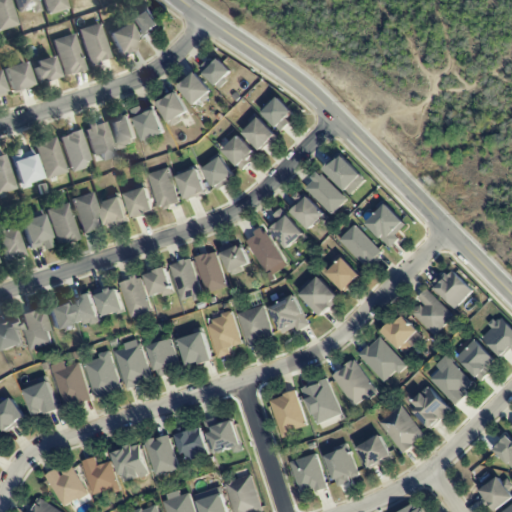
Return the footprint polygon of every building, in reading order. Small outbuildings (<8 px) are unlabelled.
[(12,0),(16,13),(30,10),(31,14),(38,12),(34,0),(12,0)] [(62,0),(40,0),(46,16),(66,9),(62,0)] [(161,28),(148,5),(129,17),(142,39),(161,28)] [(88,66),(109,59),(96,23),(76,30),(88,66)] [(117,57),(137,49),(127,24),(107,32),(117,57)] [(52,39),(60,76),(82,72),(74,34),(52,39)] [(34,84),(56,78),(51,57),(29,62),(34,84)] [(234,74),(220,59),(214,65),(210,60),(201,69),(218,88),(234,74)] [(31,87),(23,62),(2,68),(9,94),(31,87)] [(192,105),(211,94),(199,74),(180,85),(192,105)] [(170,127),(183,122),(180,116),(188,113),(180,93),(159,102),(170,127)] [(287,120),(294,112),(278,98),(271,105),(268,102),(260,111),(282,132),(291,123),(287,120)] [(132,110),(145,143),(166,135),(155,108),(144,112),(142,107),(132,110)] [(115,149),(137,143),(130,116),(109,121),(115,149)] [(242,131),(262,152),(278,137),(258,116),(242,131)] [(82,128),(92,157),(98,155),(100,161),(115,157),(103,121),(82,128)] [(66,170),(87,165),(80,131),(59,136),(66,170)] [(223,151),(243,171),(259,156),(239,136),(223,151)] [(33,143),(43,179),(64,173),(53,137),(33,143)] [(30,149),(9,154),(17,190),(29,187),(28,182),(38,180),(30,149)] [(0,154),(0,193),(14,189),(3,153),(0,154)] [(325,169),(351,196),(366,181),(341,154),(325,169)] [(236,178),(223,157),(204,169),(217,190),(236,178)] [(180,203),(169,168),(149,174),(159,209),(180,203)] [(178,176),(185,200),(206,194),(200,170),(178,176)] [(306,187),(333,215),(348,201),(321,173),(306,187)] [(134,219),(155,212),(147,187),(125,195),(134,219)] [(326,216),(303,191),(294,199),(297,202),(289,209),(310,231),(326,216)] [(81,235),(102,229),(90,192),(70,199),(81,235)] [(129,222),(121,197),(100,204),(108,229),(129,222)] [(77,239),(65,203),(44,210),(56,246),(77,239)] [(400,239),(396,235),(407,225),(387,204),(367,224),(390,249),(400,239)] [(274,217),(277,220),(269,227),(288,250),(305,235),(283,209),(274,217)] [(41,251),(51,248),(40,214),(19,221),(28,250),(39,246),(41,251)] [(366,267),(382,252),(355,225),(340,240),(366,267)] [(0,230),(0,239),(4,260),(22,257),(17,228),(0,230)] [(270,276),(286,269),(267,229),(247,239),(264,275),(268,273),(270,276)] [(223,253),(230,274),(251,266),(243,245),(223,253)] [(218,252),(197,257),(205,294),(227,289),(218,252)] [(361,277),(341,256),(325,271),(344,292),(361,277)] [(204,299),(191,259),(170,266),(182,301),(193,298),(194,302),(204,299)] [(146,274),(152,297),(173,291),(167,269),(146,274)] [(455,310),(474,292),(452,269),(434,286),(455,310)] [(299,293),(322,317),(341,299),(318,275),(299,293)] [(121,283),(131,319),(153,312),(142,277),(121,283)] [(96,293),(103,318),(125,311),(118,287),(96,293)] [(414,315),(434,336),(455,317),(428,289),(418,299),(425,305),(414,315)] [(100,321),(92,294),(71,300),(78,327),(100,321)] [(309,327),(295,295),(269,307),(282,335),(296,328),(298,332),(309,327)] [(46,307),(51,330),(72,325),(66,303),(46,307)] [(249,347),(275,339),(264,306),(238,314),(249,347)] [(31,351),(52,344),(41,308),(20,315),(31,351)] [(233,313),(207,322),(218,359),(231,355),(229,349),(243,344),(233,313)] [(424,338),(403,315),(384,332),(406,356),(424,338)] [(502,358),(511,348),(511,327),(502,317),(481,337),(502,358)] [(0,342),(3,352),(25,345),(16,319),(0,324),(0,342)] [(213,360),(204,332),(180,340),(189,368),(213,360)] [(359,356),(386,384),(406,365),(380,337),(359,356)] [(124,344),(125,349),(115,352),(126,388),(152,380),(140,339),(124,344)] [(181,370),(172,339),(148,346),(158,377),(181,370)] [(458,357),(479,381),(498,363),(477,340),(458,357)] [(85,363),(95,399),(121,392),(111,351),(99,354),(100,359),(85,363)] [(474,383),(447,357),(428,377),(457,406),(465,397),(463,395),(474,383)] [(353,408),(377,394),(358,360),(334,374),(353,408)] [(81,363),(65,367),(65,363),(53,365),(63,407),(90,401),(81,363)] [(317,425),(343,414),(328,379),(302,390),(317,425)] [(60,411),(50,381),(40,385),(38,380),(24,385),(35,416),(46,412),(47,415),(60,411)] [(452,411),(430,387),(409,406),(432,430),(452,411)] [(308,428),(297,392),(270,401),(282,436),(308,428)] [(403,454),(426,437),(403,406),(381,423),(403,454)] [(206,421),(214,454),(242,447),(235,421),(219,425),(218,418),(206,421)] [(211,455),(200,425),(176,434),(183,455),(187,454),(190,463),(211,455)] [(511,437),(510,435),(494,449),(511,468),(511,437)] [(155,440),(146,442),(156,477),(180,470),(170,436),(155,441),(155,440)] [(371,471),(394,459),(381,436),(359,448),(371,471)] [(337,486),(360,478),(348,443),(334,448),(336,453),(326,456),(337,486)] [(123,483),(150,474),(140,445),(113,454),(123,483)] [(301,496),(328,487),(317,454),(290,462),(301,496)] [(82,462),(94,497),(121,488),(112,462),(99,466),(96,458),(82,462)] [(60,475),(57,470),(46,476),(64,508),(89,494),(73,467),(60,475)] [(262,511),(253,476),(226,483),(233,511),(262,511)] [(495,511),(511,500),(511,494),(499,477),(480,491),(495,511)] [(228,511),(222,488),(196,495),(201,511),(228,511)] [(195,511),(190,493),(181,496),(179,491),(163,496),(168,511),(195,511)] [(62,511),(40,499),(36,507),(32,505),(27,511),(62,511)]
